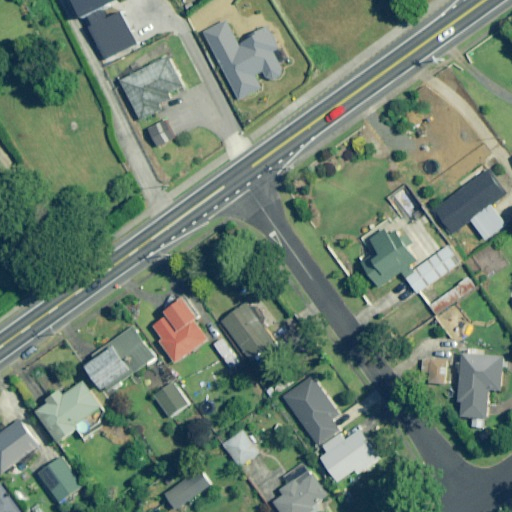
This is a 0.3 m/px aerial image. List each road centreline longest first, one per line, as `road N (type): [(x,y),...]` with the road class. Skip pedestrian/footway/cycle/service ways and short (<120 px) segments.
road 1 (residential): [(241,177),(469,495)]
road 2 (primary): [(488,0),(241,177)]
road 3 (primary): [(241,177),(0,348)]
